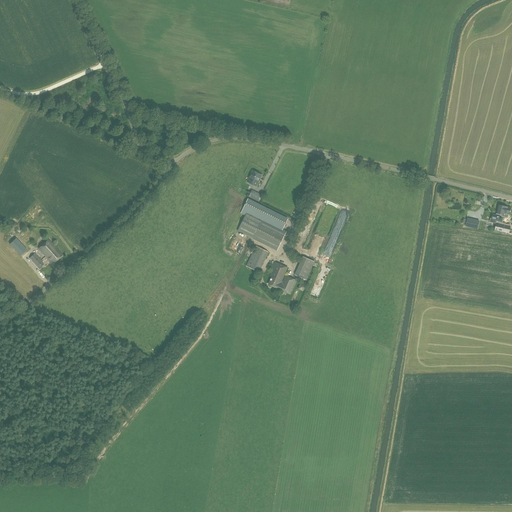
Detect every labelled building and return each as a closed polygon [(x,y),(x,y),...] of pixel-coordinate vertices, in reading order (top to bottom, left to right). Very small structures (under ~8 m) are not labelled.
[(257,186),(262,176),(253,171),(248,182),(257,186)] [(261,195),(252,191),(249,197),(258,201),(261,195)] [(238,231),(277,250),(286,231),(283,230),(288,219),(248,199),(241,213),(246,215),(238,231)] [(493,214),(492,219),(491,218),(490,222),(497,223),(495,230),(502,232),(503,224),(499,224),(500,221),(501,216),(502,214),(501,214),(502,210),(503,206),(498,205),(496,215),(493,214)] [(508,218),(511,207),(503,206),(502,210),(501,214),(502,214),(501,216),(508,218)] [(509,233),(510,226),(503,224),(502,232),(509,233)] [(305,226),(299,240),(303,241),(308,228),(305,226)] [(27,249),(16,237),(10,244),(9,244),(21,256),(27,249)] [(49,240),(39,249),(53,264),(63,255),(49,240)] [(269,252),(256,246),(246,266),(259,272),(269,252)] [(30,258),(39,269),(44,264),(42,262),(43,262),(35,253),(30,258)] [(315,262),(303,257),(295,275),(307,280),(315,262)] [(25,262),(10,276),(17,284),(32,270),(25,262)] [(270,277),(272,277),(268,284),(290,294),(296,280),(285,275),(283,281),(282,281),(288,268),(276,263),(270,277)]
